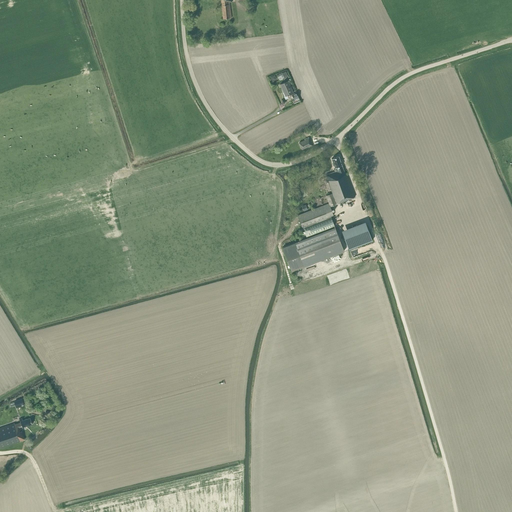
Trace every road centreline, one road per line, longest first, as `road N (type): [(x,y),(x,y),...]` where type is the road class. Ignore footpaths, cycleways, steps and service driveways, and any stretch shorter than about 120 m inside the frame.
road 1 (unclassified): [(182,0),(195,82),(245,150),(277,166),(337,140)]
road 2 (track): [(386,260),(456,511)]
road 3 (unclassified): [(337,140),(411,72),(511,39)]
road 4 (unclassified): [(337,140),(386,260)]
